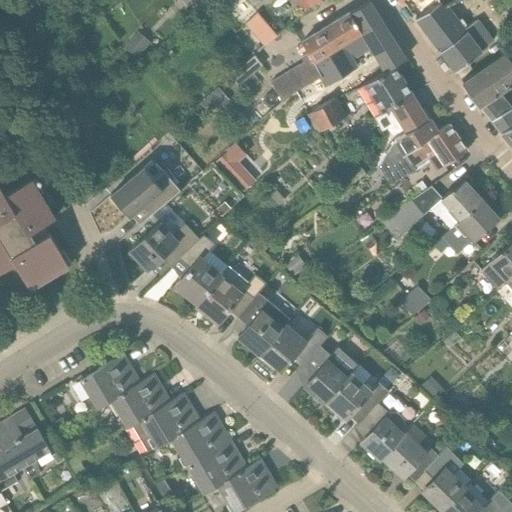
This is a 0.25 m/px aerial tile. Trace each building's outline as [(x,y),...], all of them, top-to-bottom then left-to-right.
[(465,28),(443,0),(442,0),(439,3),(415,21),(453,72),(482,51),(492,43),(475,21),(465,28)] [(313,62),(322,77),(327,85),(357,67),(352,60),(369,49),(383,72),(393,66),(402,59),(369,2),(349,13),(362,33),(326,55),(313,62)] [(275,91),(281,103),(296,91),(322,77),(313,62),(326,55),(362,33),(349,13),(348,11),(301,41),(308,53),(301,58),(304,62),(270,82),(275,91)] [(265,47),(279,34),(258,12),(244,24),(265,47)] [(511,107),(491,120),(503,134),(511,128),(511,56),(509,58),(505,52),(462,81),(479,105),(480,107),(501,93),(511,85),(511,107)] [(230,77),(239,86),(263,64),(255,55),(230,77)] [(390,108),(412,96),(393,66),(383,72),(362,85),(357,89),(365,103),(371,100),(380,115),(390,108)] [(220,108),(229,100),(219,87),(200,102),(208,112),(217,104),(220,108)] [(415,170),(414,168),(405,155),(438,131),(431,119),(428,122),(412,96),(390,108),(380,115),(373,118),(381,131),(385,128),(390,137),(403,130),(405,134),(394,141),(395,142),(386,156),(401,180),(415,170)] [(316,133),(346,116),(336,98),(307,115),(316,133)] [(434,153),(442,167),(467,150),(449,124),(438,131),(405,155),(414,168),(434,153)] [(511,144),(511,128),(503,134),(511,144)] [(227,151),(215,162),(243,193),(255,182),(227,151)] [(144,167),(111,196),(130,217),(145,204),(153,214),(181,190),(164,171),(155,180),(144,167)] [(5,195),(1,189),(0,187),(0,271),(14,263),(30,288),(69,265),(44,224),(54,217),(31,179),(5,195)] [(430,210),(449,230),(481,200),(464,181),(454,190),(452,188),(442,198),(431,186),(412,199),(378,223),(396,242),(430,210)] [(449,230),(433,245),(441,253),(449,246),(457,255),(472,241),(473,242),(499,219),(481,200),(449,230)] [(175,261),(178,259),(200,238),(185,223),(173,235),(160,221),(129,250),(148,271),(167,252),(175,261)] [(196,305),(221,274),(228,265),(209,249),(214,244),(203,235),(200,238),(178,259),(189,268),(174,287),(196,305)] [(498,289),(506,283),(511,277),(511,242),(489,263),(490,264),(482,271),(498,289)] [(228,310),(237,317),(258,292),(265,283),(255,274),(248,283),(239,275),(232,283),(221,274),(196,305),(195,306),(216,324),(228,310)] [(418,286),(403,300),(400,302),(414,315),(431,300),(418,286)] [(238,336),(259,354),(283,326),(261,308),(238,336)] [(296,353),(306,361),(320,345),(324,340),(328,336),(317,328),(307,341),(286,323),(283,326),(259,354),(281,371),(296,353)] [(326,400),(351,372),(358,364),(336,346),(334,349),(324,340),(320,345),(306,361),(301,367),(312,376),(303,386),(323,403),(326,400)] [(96,407),(136,383),(127,368),(130,366),(123,354),(80,379),(96,407)] [(364,417),(378,402),(389,391),(378,381),(371,390),(351,372),(326,400),(346,419),(355,409),(364,417)] [(126,427),(166,403),(157,387),(160,385),(153,373),(136,383),(96,407),(97,408),(110,401),(126,427)] [(171,439),(196,422),(187,407),(190,405),(183,393),(166,403),(126,427),(127,428),(131,425),(147,453),(171,439)] [(380,460),(382,458),(406,429),(405,429),(405,419),(398,413),(389,412),(378,402),(364,417),(359,423),(369,432),(361,442),(380,460)] [(186,465),(226,442),(217,426),(220,424),(213,412),(196,422),(171,439),(181,457),(180,458),(185,466),(186,465)] [(37,459),(50,451),(37,429),(24,437),(12,417),(0,423),(0,426),(23,467),(30,480),(41,473),(37,459)] [(12,473),(23,467),(0,426),(0,490),(17,481),(12,473)] [(419,476),(424,471),(438,455),(429,446),(427,449),(406,429),(382,458),(402,477),(410,468),(419,476)] [(203,494),(217,485),(223,482),(222,481),(242,469),(233,454),(237,452),(230,440),(226,442),(186,465),(197,484),(196,485),(201,493),(202,493),(203,494)] [(454,501),(466,489),(467,487),(453,474),(463,464),(446,447),(438,455),(424,471),(433,479),(422,491),(441,510),(451,498),(454,501)] [(217,485),(232,511),(235,511),(277,488),(276,487),(272,489),(263,473),(267,471),(260,459),(242,469),(222,481),(223,482),(217,485)] [(497,511),(508,500),(499,491),(484,506),(466,489),(454,501),(451,498),(441,510),(439,511),(497,511)] [(511,511),(511,503),(508,500),(497,511),(511,511)]
